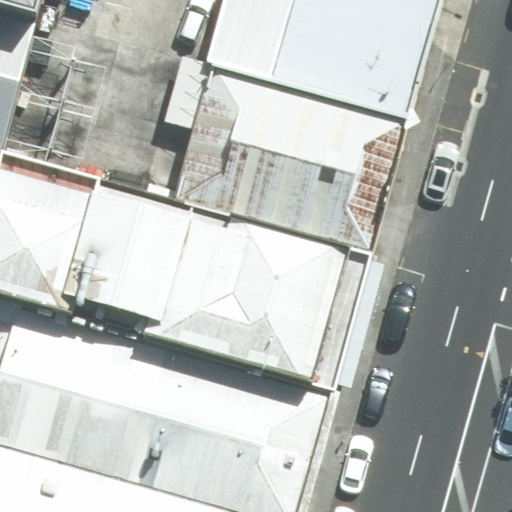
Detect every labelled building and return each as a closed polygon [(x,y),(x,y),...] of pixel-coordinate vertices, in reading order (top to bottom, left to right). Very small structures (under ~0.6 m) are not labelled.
[(0,0),(0,12),(36,22),(42,0),(0,0)] [(230,0),(210,75),(407,128),(441,0),(230,0)] [(36,22),(0,12),(0,160),(3,161),(14,105),(36,22)] [(174,208),(370,261),(407,128),(210,75),(186,68),(170,126),(195,133),(174,208)] [(0,171),(0,306),(333,397),(370,261),(174,208),(3,161),(0,171)] [(0,449),(229,511),(300,511),(333,397),(0,306),(0,449)] [(0,511),(229,511),(0,449),(0,511)]
